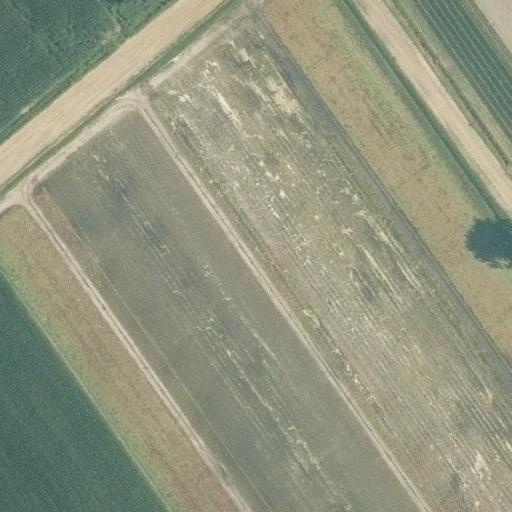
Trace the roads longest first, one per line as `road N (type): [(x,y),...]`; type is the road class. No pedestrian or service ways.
road 1 (track): [(203,0),(0,167)]
road 2 (track): [(511,203),(367,0)]
